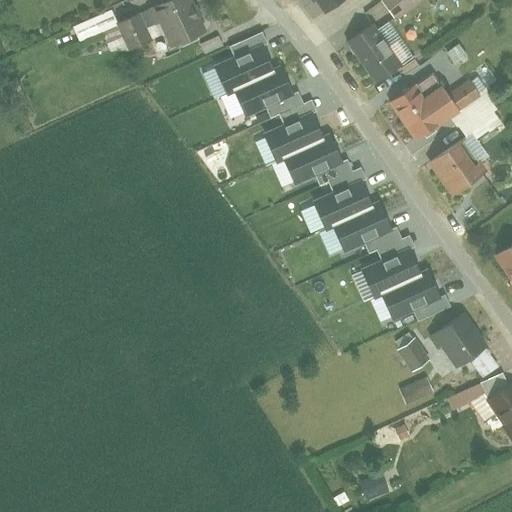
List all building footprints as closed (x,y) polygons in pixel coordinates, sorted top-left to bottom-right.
[(166,0),(150,8),(170,50),(205,33),(188,0),(166,0)] [(318,0),(328,12),(343,0),(318,0)] [(382,0),(379,2),(394,21),(422,0),(382,0)] [(110,9),(71,27),(78,42),(117,25),(110,9)] [(128,52),(151,41),(138,15),(115,26),(128,52)] [(375,85),(402,65),(371,23),(344,43),(375,85)] [(217,36),(198,45),(203,55),(221,46),(217,36)] [(234,89),(273,72),(261,46),(215,67),(227,93),(234,89)] [(291,94),(280,69),(273,72),(234,89),(245,114),(291,94)] [(446,96),(457,111),(479,96),(468,80),(446,96)] [(388,105),(414,142),(457,111),(446,96),(439,86),(421,99),(412,87),(388,105)] [(486,94),(450,119),(463,137),(498,111),(486,94)] [(284,157),(322,139),(311,114),(265,134),(277,160),(284,157)] [(341,161),(329,136),(322,139),(284,157),(295,182),(341,161)] [(451,198),(488,171),(464,139),(428,165),(451,198)] [(333,225),(371,207),(360,182),(314,202),(326,228),(333,225)] [(390,229),(378,204),(371,207),(333,225),(344,250),(390,229)] [(511,284),(511,244),(493,258),(511,284)] [(381,292),(419,275),(408,249),(362,270),(374,296),(381,292)] [(438,297),(426,272),(419,275),(381,292),(392,317),(438,297)] [(484,349),(470,329),(474,327),(463,313),(428,339),(438,353),(442,350),(456,370),(484,349)] [(411,373),(428,360),(413,339),(396,352),(411,373)] [(475,372),(454,381),(459,391),(479,382),(475,372)] [(501,373),(479,383),(485,396),(488,400),(507,386),(501,373)] [(425,379),(406,389),(413,402),(432,393),(425,379)] [(511,383),(486,402),(504,427),(500,429),(511,445),(511,383)] [(479,385),(446,399),(452,411),(484,396),(479,385)] [(403,425),(392,431),(398,441),(409,435),(403,425)] [(378,473),(358,483),(366,500),(386,490),(378,473)] [(343,492),(330,499),(335,508),(348,502),(343,492)]
